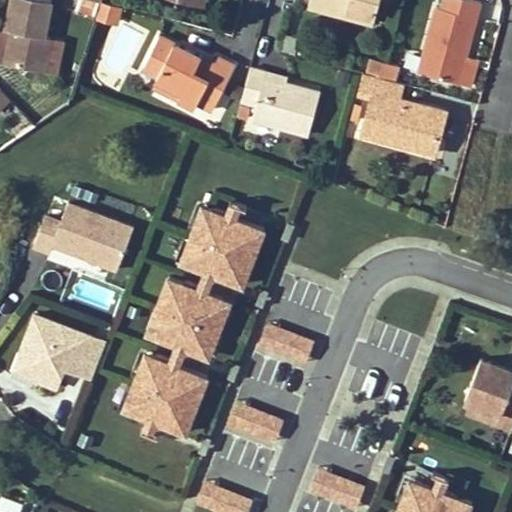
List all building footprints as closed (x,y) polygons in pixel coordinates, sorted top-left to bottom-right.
[(13,28),(6,62),(45,70),(52,36),(46,34),(52,0),(50,0),(11,0),(6,27),(13,28)] [(204,0),(196,0),(195,7),(202,9),(204,0)] [(310,0),(308,6),(347,16),(348,9),(376,16),(379,0),(310,0)] [(471,0),(442,0),(440,7),(476,17),(480,2),(471,0)] [(121,6),(101,1),(95,20),(121,6)] [(420,72),(458,82),(465,55),(476,17),(440,7),(437,6),(420,72)] [(374,24),(376,16),(348,9),(347,16),(374,24)] [(125,76),(144,34),(118,22),(99,65),(125,76)] [(198,100),(213,108),(234,65),(218,57),(216,62),(159,34),(142,68),(158,76),(157,79),(182,91),(178,98),(195,106),(198,100)] [(298,53),(302,38),(287,34),(282,49),(298,53)] [(477,59),(465,55),(458,82),(470,85),(477,59)] [(381,75),(384,63),(369,59),(366,71),(380,74),(381,75)] [(399,67),(384,63),(381,75),(383,75),(396,79),(399,67)] [(251,121),(307,135),(319,93),(284,84),(264,79),(266,73),(250,69),(241,105),(254,108),(251,121)] [(266,73),(264,79),(284,84),(285,79),(266,73)] [(401,135),(437,144),(445,112),(399,99),(403,81),(396,79),(383,75),(383,76),(382,78),(381,78),(379,78),(378,78),(364,132),(399,142),(401,135)] [(153,87),(178,98),(182,91),(157,79),(153,87)] [(437,144),(401,135),(399,142),(434,152),(437,144)] [(138,395),(132,411),(151,419),(157,402),(184,411),(203,359),(177,349),(183,332),(205,340),(225,287),(203,279),(209,262),(236,272),(256,219),(229,209),(235,192),(216,185),(210,202),(192,196),(173,248),(190,255),(184,272),(162,264),(142,317),(164,325),(158,342),(141,335),(121,388),(138,395)] [(117,266),(132,223),(67,198),(60,217),(45,211),(33,242),(50,248),(52,241),(117,266)] [(106,336),(33,310),(13,367),(60,384),(68,363),(93,373),(106,336)] [(258,344),(305,363),(314,339),(268,321),(258,344)] [(468,413),(511,429),(511,363),(509,362),(507,366),(481,356),(464,399),(472,402),(468,413)] [(228,424),(275,442),(283,418),(237,401),(228,424)] [(367,481),(320,464),(311,487),(358,505),(367,481)] [(470,511),(472,507),(448,497),(455,481),(436,473),(429,490),(410,483),(398,511),(470,511)] [(197,503),(221,511),(247,511),(253,497),(206,479),(197,503)]
